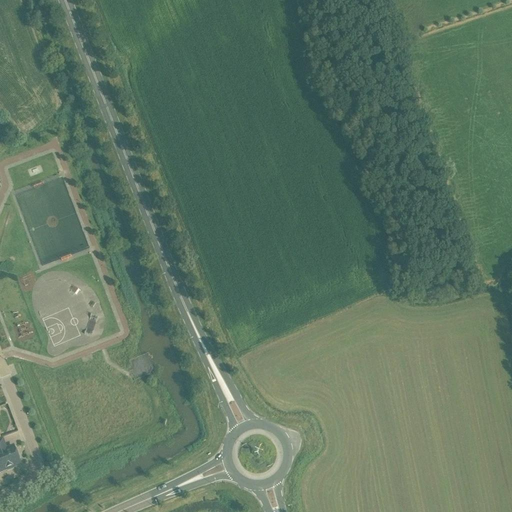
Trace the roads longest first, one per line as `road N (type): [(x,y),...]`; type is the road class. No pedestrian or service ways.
road 1 (primary): [(187,311),(64,0)]
road 2 (residential): [(0,504),(37,467),(0,361)]
road 3 (primary): [(256,424),(187,311)]
road 4 (primary): [(187,311),(233,435)]
